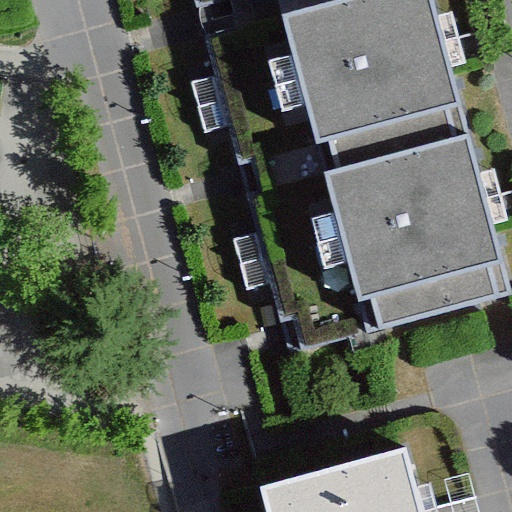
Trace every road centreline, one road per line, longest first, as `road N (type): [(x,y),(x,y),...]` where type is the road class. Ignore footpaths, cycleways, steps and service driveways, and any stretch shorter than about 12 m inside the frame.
road 1 (residential): [(211,511),(76,0)]
road 2 (secondary): [(357,0),(464,511)]
